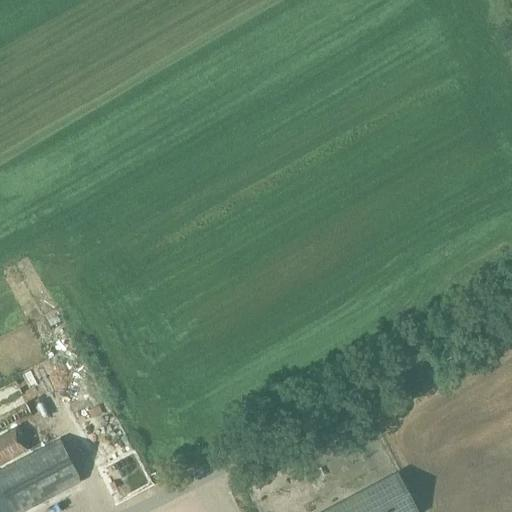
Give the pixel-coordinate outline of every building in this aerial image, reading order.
[(0,390),(0,434),(36,418),(18,382),(0,390)] [(80,407),(89,426),(110,417),(101,398),(80,407)] [(116,493),(145,482),(136,459),(129,462),(118,433),(97,441),(116,493)] [(0,511),(20,511),(81,478),(60,439),(0,471),(0,511)] [(417,511),(399,476),(330,511),(417,511)]
